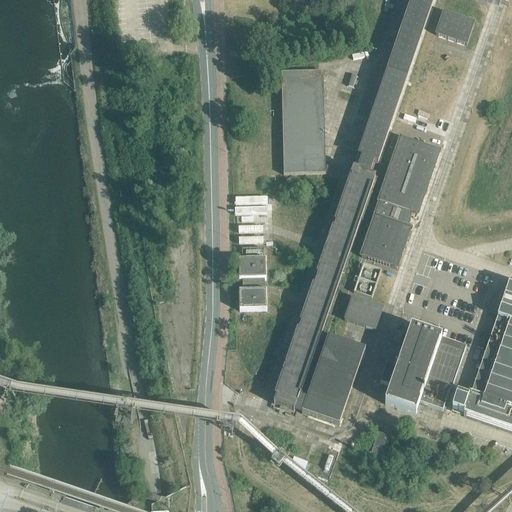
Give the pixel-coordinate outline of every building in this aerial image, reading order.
[(411,0),(357,158),(361,160),(374,164),(377,165),(433,0),(411,0)] [(467,48),(475,24),(443,13),(435,37),(467,48)] [(322,73),(280,74),(280,76),(281,76),(283,175),(282,175),(282,176),(325,175),(325,174),(324,174),(322,75),(322,73)] [(376,206),(372,219),(373,219),(373,218),(403,229),(408,214),(416,216),(419,205),(420,205),(420,204),(420,202),(421,202),(421,199),(422,200),(422,199),(422,197),(423,197),(423,196),(423,194),(424,194),(424,193),(424,191),(425,191),(425,190),(425,188),(426,188),(426,187),(426,185),(427,185),(426,184),(427,182),(427,183),(428,182),(427,182),(428,180),(429,179),(428,179),(429,177),(430,176),(429,176),(430,174),(431,173),(430,173),(431,171),(432,170),(431,170),(432,168),(433,168),(432,167),(433,165),(434,165),(433,165),(437,153),(420,147),(420,149),(415,148),(416,146),(411,144),(399,140),(391,161),(387,174),(376,206)] [(278,391),(273,405),(281,408),(281,407),(285,408),(285,409),(293,412),(296,403),(297,404),(374,179),(369,177),(374,164),(361,160),(356,173),(352,172),(352,173),(353,173),(351,177),(350,177),(334,225),(335,225),(334,229),(333,229),(316,277),(317,277),(315,282),(314,282),(298,328),(299,329),(298,332),(297,332),(285,368),(284,368),(284,369),(282,376),(281,376),(282,376),(279,383),(279,384),(277,390),(276,391),(278,391)] [(373,219),(359,259),(385,268),(395,271),(408,232),(409,230),(403,229),(373,218),(373,219)] [(263,281),(266,281),(265,261),(237,262),(238,282),(241,282),(241,293),(238,293),(238,313),(266,312),(266,292),(263,292),(263,281)] [(497,317),(470,395),(511,409),(511,283),(509,283),(505,294),(495,291),(487,314),(497,317)] [(352,300),(344,323),(374,333),(381,310),(352,300)] [(387,365),(380,384),(391,388),(385,404),(415,415),(419,404),(441,412),(449,391),(450,391),(465,348),(460,346),(455,345),(450,343),(445,341),(440,340),(435,338),(430,336),(425,334),(420,333),(415,331),(411,330),(405,348),(398,369),(387,365)] [(402,333),(396,331),(392,342),(398,344),(402,333)] [(300,414),(300,415),(338,428),(338,427),(337,427),(363,353),(364,353),(364,352),(362,351),(340,344),(326,339),(326,340),(327,340),(301,414),(300,414)] [(457,395),(451,410),(452,411),(451,412),(455,413),(454,414),(458,415),(459,414),(462,415),(463,415),(463,414),(463,415),(463,417),(511,433),(511,409),(470,395),(469,399),(468,399),(457,395)] [(373,448),(385,452),(390,437),(378,433),(373,448)] [(501,459),(511,462),(511,450),(505,448),(501,459)] [(383,458),(384,453),(373,449),(371,454),(383,458)]
